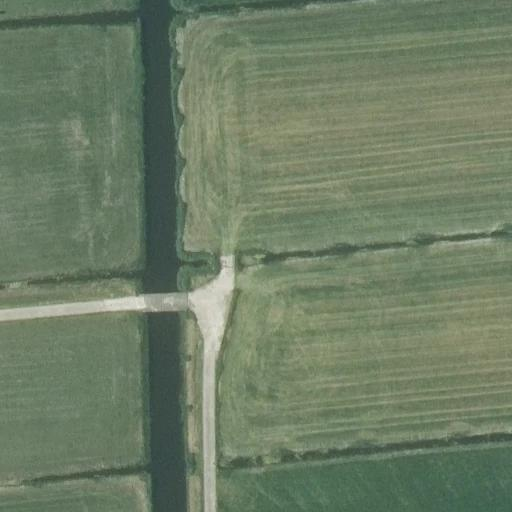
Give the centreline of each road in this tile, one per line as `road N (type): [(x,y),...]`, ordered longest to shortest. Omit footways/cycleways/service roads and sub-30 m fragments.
road 1 (track): [(225,294),(209,298),(212,511)]
road 2 (track): [(0,315),(138,302)]
road 3 (track): [(225,294),(358,289)]
